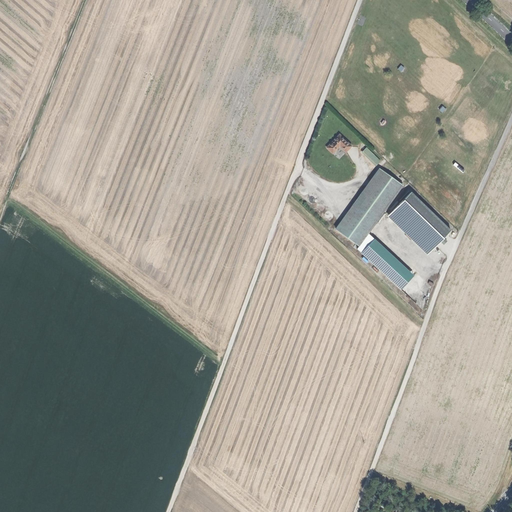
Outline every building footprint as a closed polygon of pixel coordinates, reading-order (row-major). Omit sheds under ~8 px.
[(326,149),(333,155),(339,147),(345,153),(351,147),(339,136),(332,143),(326,149)] [(366,149),(363,153),(376,166),(380,162),(366,149)] [(380,170),(336,231),(359,247),(368,235),(403,186),(380,170)] [(417,236),(431,251),(451,231),(412,192),(392,212),(409,228),(415,234),(417,236)] [(414,236),(415,234),(409,228),(406,231),(412,237),(414,236)] [(374,240),(368,235),(359,247),(357,250),(361,254),(374,240)] [(412,276),(374,240),(361,254),(399,289),(412,276)]
